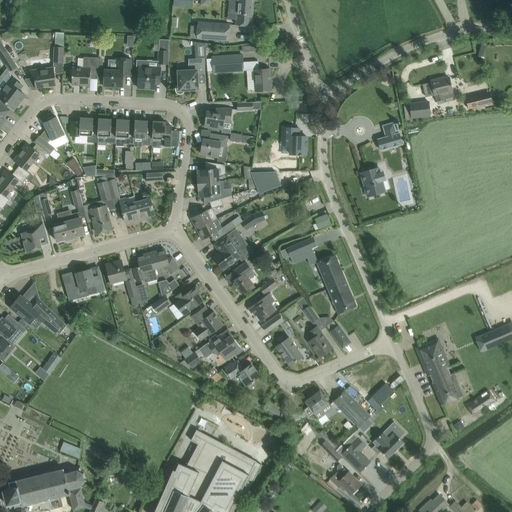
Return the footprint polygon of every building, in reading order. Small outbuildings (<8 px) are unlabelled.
[(15,10),(15,0),(7,0),(6,8),(15,10)] [(254,1),(253,0),(228,0),(228,5),(237,6),(236,20),(236,25),(242,26),(252,26),(254,1)] [(229,41),(230,24),(198,22),(197,26),(197,39),(229,41)] [(169,51),(169,40),(159,39),(158,51),(159,51),(159,61),(159,64),(161,64),(169,64),(169,51)] [(16,67),(8,54),(0,41),(0,56),(2,59),(8,68),(10,71),(16,67)] [(176,86),(175,89),(176,92),(178,94),(181,94),(184,92),(185,90),(198,89),(198,84),(197,74),(205,73),(205,63),(204,58),(207,58),(206,44),(195,42),(196,59),(189,59),(188,70),(178,71),(179,85),(176,86)] [(63,48),(54,47),(53,62),(62,63),(63,48)] [(212,59),(207,59),(207,71),(213,71),(213,73),(243,71),(243,62),(242,55),(212,57),(212,59)] [(98,77),(98,72),(99,60),(99,58),(83,57),(83,68),(72,68),(72,85),(90,86),(90,79),(98,79),(98,77)] [(104,76),(103,86),(122,87),(123,76),(130,76),(131,66),(131,59),(119,59),(119,60),(118,68),(108,67),(107,67),(107,70),(104,70),(104,76)] [(137,60),(136,70),(139,70),(138,78),(138,88),(155,89),(155,83),(160,83),(160,73),(161,68),(148,67),(148,60),(137,60)] [(260,70),(259,70),(258,61),(243,62),(243,71),(255,70),(256,91),(261,91),(271,90),(270,69),(260,70)] [(31,70),(31,71),(32,79),(32,81),(35,80),(36,88),(37,88),(56,85),(54,75),(53,67),(41,69),(40,63),(31,65),(32,70),(31,70)] [(23,86),(19,83),(11,77),(2,88),(0,86),(0,98),(14,110),(26,95),(19,90),(23,86)] [(452,91),(449,77),(440,80),(440,78),(431,80),(431,82),(423,84),(426,96),(434,95),(436,102),(444,100),(443,93),(452,91)] [(465,98),(468,110),(493,103),(490,92),(465,98)] [(238,110),(252,110),(260,109),(261,102),(237,102),(238,110)] [(411,104),(412,117),(430,115),(428,102),(411,104)] [(204,119),(204,123),(205,125),(205,127),(215,128),(222,130),(222,132),(230,134),(232,122),(230,122),(230,118),(232,109),(226,108),(216,108),(216,112),(207,111),(206,118),(204,119)] [(39,136),(34,142),(36,144),(47,152),(50,155),(50,154),(54,150),(55,148),(68,142),(65,135),(60,126),(56,117),(54,118),(53,118),(52,118),(51,118),(50,118),(49,119),(48,119),(47,120),(46,121),(45,122),(43,123),(47,130),(45,131),(40,137),(39,136)] [(93,118),(89,118),(80,117),(80,121),(71,121),(70,135),(71,136),(80,137),(80,135),(88,136),(87,142),(97,143),(99,118),(98,118),(98,122),(93,122),(93,118)] [(108,119),(99,118),(97,143),(98,143),(98,145),(106,145),(106,143),(116,144),(117,119),(116,123),(111,123),(111,119),(108,119)] [(126,120),(117,119),(116,144),(116,137),(124,137),(124,144),(134,144),(135,120),(135,124),(130,124),(130,120),(126,120)] [(144,121),(135,120),(134,144),(134,138),(142,138),(142,145),(152,145),(152,139),(153,121),(153,125),(148,125),(148,121),(144,121)] [(152,145),(152,148),(160,148),(161,146),(171,146),(171,131),(172,126),(166,126),(166,122),(162,122),(162,121),(153,121),(152,139),(152,145)] [(381,150),(403,144),(399,133),(397,134),(394,123),(383,126),(386,137),(378,139),(381,150)] [(296,128),(286,128),(283,128),(282,146),(290,146),(290,154),(299,154),(299,156),(302,156),(302,154),(306,155),(307,137),(295,136),(296,128)] [(208,156),(218,157),(218,158),(220,146),(226,147),(227,137),(210,134),(209,140),(203,139),(201,154),(208,155),(208,156)] [(249,136),(241,135),(231,134),(230,141),(240,142),(240,141),(248,143),(249,136)] [(26,143),(20,152),(33,162),(39,154),(43,157),(47,152),(36,144),(33,148),(26,143)] [(133,170),(133,164),(133,151),(125,151),(125,164),(126,164),(126,170),(133,170)] [(26,170),(33,162),(20,152),(13,160),(19,165),(16,170),(26,178),(30,173),(26,170)] [(79,166),(80,165),(74,158),(67,163),(72,170),(73,170),(78,176),(83,172),(79,166)] [(197,176),(198,183),(223,181),(219,181),(218,176),(226,174),(225,165),(207,162),(208,169),(198,170),(198,176),(197,176)] [(367,197),(377,194),(385,191),(382,181),(386,180),(383,171),(380,172),(378,167),(360,173),(367,197)] [(6,170),(0,176),(0,178),(12,188),(18,180),(27,186),(30,182),(29,181),(30,181),(26,178),(16,170),(12,174),(6,170)] [(147,181),(153,181),(163,180),(162,172),(146,173),(147,181)] [(276,172),(251,172),(259,194),(281,186),(276,172)] [(106,176),(112,198),(120,196),(115,180),(114,180),(113,175),(106,176)] [(97,179),(99,184),(103,200),(112,198),(106,176),(97,179)] [(5,196),(12,188),(0,178),(0,199),(6,204),(9,200),(5,196)] [(223,181),(198,183),(198,190),(199,190),(200,197),(211,196),(211,201),(210,202),(229,196),(232,195),(231,190),(222,190),(222,182),(223,182),(223,181)] [(83,205),(83,204),(80,193),(79,190),(71,192),(75,208),(83,205)] [(52,214),(48,198),(47,192),(39,195),(40,200),(44,216),(52,214)] [(144,199),(136,202),(141,221),(147,220),(146,217),(155,215),(148,192),(143,194),(144,199)] [(40,217),(44,216),(40,200),(39,195),(35,197),(40,217)] [(126,198),(119,200),(121,207),(123,213),(126,222),(134,220),(135,223),(141,221),(136,202),(134,196),(126,198)] [(212,208),(191,218),(197,229),(212,222),(217,219),(212,208),(223,205),(223,204),(221,199),(210,202),(212,208)] [(89,204),(83,206),(86,217),(88,223),(93,221),(94,223),(96,233),(112,229),(109,219),(107,211),(106,206),(104,200),(103,200),(89,204)] [(257,223),(265,220),(262,211),(252,215),(242,222),(241,222),(247,230),(257,223)] [(85,234),(82,224),(79,213),(73,215),(74,219),(66,221),(71,240),(77,238),(76,236),(85,234)] [(327,214),(315,219),(319,229),(331,224),(327,214)] [(66,221),(59,222),(58,218),(51,220),(54,232),(57,242),(65,239),(66,241),(71,240),(66,221)] [(222,228),(217,219),(212,222),(197,229),(202,240),(211,235),(217,232),(222,228)] [(236,226),(233,223),(232,221),(222,228),(226,233),(236,226)] [(23,241),(21,241),(22,245),(24,245),(26,252),(42,248),(40,242),(47,240),(43,223),(29,226),(30,231),(21,233),(23,241)] [(238,249),(247,243),(236,229),(227,235),(222,239),(214,245),(219,251),(221,249),(222,251),(214,257),(223,270),(231,264),(241,258),(236,251),(238,249)] [(304,241),(282,250),(286,259),(307,250),(304,241)] [(248,257),(249,259),(251,262),(265,252),(262,247),(248,257)] [(165,249),(150,253),(154,268),(164,266),(170,274),(179,268),(172,257),(167,259),(165,249)] [(133,268),(136,278),(137,281),(146,279),(147,283),(157,280),(154,268),(150,253),(137,256),(140,266),(133,268)] [(335,255),(326,259),(317,262),(328,288),(346,281),(335,255)] [(106,265),(109,275),(111,283),(126,278),(121,261),(106,265)] [(246,262),(242,265),(234,271),(238,277),(232,281),(241,293),(253,284),(250,279),(256,275),(251,268),(246,262)] [(78,281),(65,284),(68,297),(75,295),(74,291),(87,287),(89,294),(104,290),(100,275),(93,277),(91,269),(75,273),(78,281)] [(264,294),(277,285),(279,283),(275,278),(260,288),(264,294)] [(136,289),(135,282),(134,279),(126,281),(131,297),(138,295),(136,289)] [(166,295),(179,285),(175,279),(169,283),(167,280),(159,282),(162,297),(165,294),(166,295)] [(328,288),(335,305),(339,314),(357,307),(346,281),(328,288)] [(203,301),(198,294),(194,288),(185,294),(183,291),(176,296),(178,298),(174,302),(184,316),(191,311),(190,310),(195,307),(203,301)] [(64,323),(40,299),(38,294),(30,303),(20,295),(10,307),(30,324),(36,317),(45,325),(46,325),(56,333),(64,323)] [(152,304),(157,312),(171,302),(166,295),(165,294),(162,297),(152,304)] [(261,321),(269,315),(275,310),(271,304),(274,301),(269,294),(251,307),(261,321)] [(310,305),(303,310),(312,323),(316,327),(317,326),(321,331),(326,327),(319,318),(310,305)] [(197,313),(192,316),(200,327),(198,329),(195,331),(201,340),(205,338),(209,335),(215,331),(223,325),(214,312),(211,314),(205,307),(197,313)] [(281,313),(279,314),(262,326),(267,332),(275,327),(285,319),(281,313)] [(26,329),(12,317),(8,321),(2,316),(0,318),(0,330),(10,338),(17,330),(20,333),(24,328),(26,330),(26,329)] [(295,333),(290,327),(287,323),(284,326),(286,330),(291,336),(295,333)] [(347,337),(338,325),(330,331),(339,343),(347,337)] [(483,335),(489,348),(511,339),(506,325),(483,335)] [(315,337),(309,342),(314,349),(320,357),(333,348),(327,340),(321,331),(317,326),(316,327),(311,331),(315,337)] [(231,336),(225,341),(221,335),(212,341),(208,343),(199,350),(205,358),(214,352),(216,354),(218,356),(222,353),(227,359),(234,353),(235,355),(241,350),(239,347),(231,336)] [(16,346),(3,336),(0,339),(0,359),(3,362),(3,361),(0,358),(0,354),(4,349),(8,352),(9,351),(11,352),(16,346)] [(289,337),(284,341),(276,347),(290,366),(303,356),(289,337)] [(442,405),(462,396),(453,373),(451,374),(448,368),(450,367),(440,343),(430,347),(429,343),(416,348),(428,376),(430,376),(433,382),(432,382),(442,405)] [(188,357),(180,363),(181,363),(188,368),(190,367),(192,369),(197,365),(203,361),(201,359),(196,352),(195,351),(188,357)] [(49,375),(55,367),(48,361),(42,369),(46,372),(49,375)] [(247,387),(252,382),(260,377),(251,364),(244,369),(238,361),(230,367),(225,370),(231,379),(238,374),(247,387)] [(19,377),(4,364),(0,369),(0,371),(14,383),(19,377)] [(44,381),(49,375),(46,372),(41,379),(44,381)] [(400,378),(392,384),(396,388),(403,381),(400,378)] [(386,384),(372,398),(379,405),(393,391),(389,387),(386,384)] [(333,402),(340,409),(359,428),(359,427),(367,420),(371,416),(345,390),(333,402)] [(489,390),(466,405),(473,415),(496,400),(489,390)] [(333,409),(326,399),(320,391),(305,401),(309,407),(304,410),(309,416),(313,413),(319,420),(325,415),(333,409)] [(379,405),(372,398),(367,402),(376,411),(381,407),(379,405)] [(276,414),(280,407),(269,400),(264,407),(276,414)] [(21,410),(24,404),(17,401),(14,406),(21,410)] [(287,420),(289,412),(282,410),(280,418),(287,420)] [(367,420),(359,427),(365,433),(373,426),(367,420)] [(375,445),(372,449),(378,455),(381,451),(388,458),(404,442),(400,438),(405,433),(399,427),(394,422),(383,432),(376,439),(379,442),(375,445)] [(198,444),(186,466),(176,462),(154,511),(229,511),(235,498),(243,501),(262,465),(256,462),(256,461),(197,430),(191,440),(198,444)] [(318,436),(310,431),(295,451),(302,457),(318,436)] [(366,445),(358,438),(352,443),(342,454),(360,472),(371,462),(360,451),(366,445)] [(342,457),(335,450),(326,441),(321,445),(337,461),(342,457)] [(80,449),(64,442),(60,450),(79,458),(80,449)] [(290,469),(293,466),(290,463),(287,466),(284,469),(286,470),(287,472),(291,471),(290,469)] [(331,478),(332,480),(339,487),(341,484),(351,494),(361,484),(344,468),(339,473),(338,472),(331,478)] [(9,487),(3,489),(6,505),(13,503),(14,508),(16,507),(17,509),(15,511),(40,511),(63,506),(60,497),(70,494),(74,510),(86,507),(91,509),(93,506),(84,502),(82,487),(83,487),(85,481),(83,474),(78,470),(65,473),(64,469),(18,480),(8,483),(9,487)] [(147,494),(154,481),(149,478),(146,482),(145,481),(140,490),(147,494)] [(274,494),(274,490),(271,487),(267,487),(265,489),(265,493),(268,496),(272,496),(274,494)] [(440,511),(448,505),(446,502),(439,495),(430,503),(429,502),(420,511),(440,511)] [(127,511),(126,511),(125,511),(99,511),(104,502),(96,498),(95,502),(93,501),(92,503),(94,504),(93,506),(91,509),(89,511),(127,511)] [(471,505),(477,511),(482,506),(477,500),(471,505)] [(321,501),(312,511),(313,511),(321,511),(326,506),(321,501)] [(464,511),(455,502),(450,507),(454,511),(464,511)]
